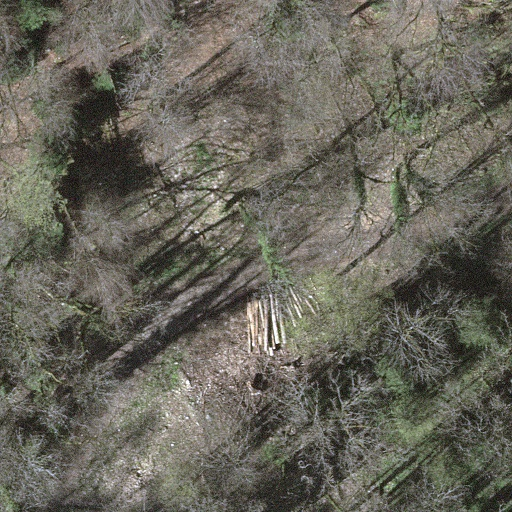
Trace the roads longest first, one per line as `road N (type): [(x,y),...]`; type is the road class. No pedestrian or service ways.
road 1 (track): [(211,277),(511,188)]
road 2 (track): [(34,511),(149,327),(211,277)]
